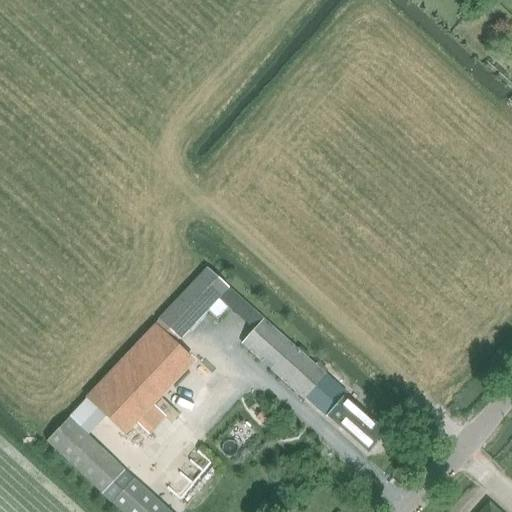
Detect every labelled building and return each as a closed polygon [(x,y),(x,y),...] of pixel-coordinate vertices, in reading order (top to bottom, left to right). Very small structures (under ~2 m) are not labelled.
[(207,270),(158,320),(168,330),(178,340),(192,325),(218,298),(228,288),(207,270)] [(235,313),(254,331),(256,329),(264,320),(244,303),(238,298),(228,288),(218,298),(229,308),(230,306),(236,311),(235,313)] [(254,331),(242,344),(304,400),(326,376),(264,320),(254,331)] [(155,327),(86,399),(124,434),(193,362),(174,344),(164,335),(155,327)] [(326,376),(314,389),(334,407),(327,415),(336,423),(368,452),(385,434),(356,407),(344,396),(346,394),(326,376)] [(102,495),(123,472),(68,420),(47,443),(102,495)] [(255,440),(261,456),(275,451),(270,435),(255,440)] [(166,511),(132,480),(110,504),(118,511),(166,511)]
